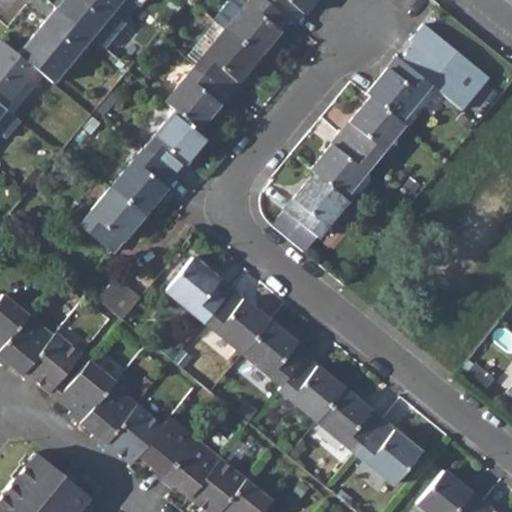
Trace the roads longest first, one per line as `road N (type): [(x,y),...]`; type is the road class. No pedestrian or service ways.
road 1 (residential): [(357,24),(333,70),(250,174),(234,204),(239,233),(511,457)]
road 2 (residential): [(149,511),(10,406)]
